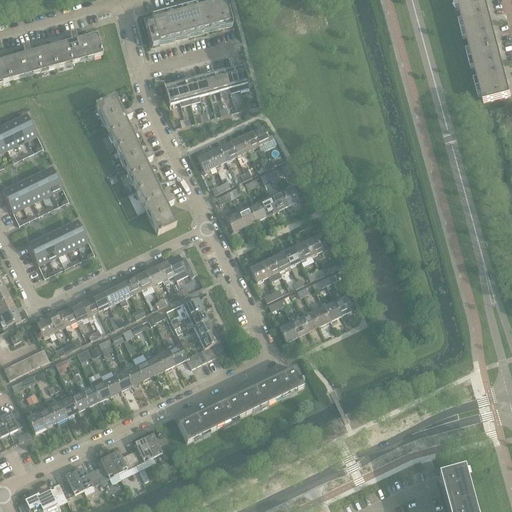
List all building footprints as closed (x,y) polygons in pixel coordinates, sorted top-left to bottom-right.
[(485,0),(456,0),(484,105),(511,98),(485,0)] [(144,20),(150,43),(148,44),(150,51),(160,49),(160,48),(175,44),(189,40),(204,36),(203,36),(218,32),(232,28),(232,27),(226,2),(225,2),(225,3),(182,14),(182,10),(144,20)] [(72,44),(51,49),(57,70),(103,57),(97,37),(77,42),(75,34),(70,36),(72,44)] [(25,56),(5,62),(11,82),(57,70),(51,49),(30,55),(28,47),(23,49),(25,56)] [(0,85),(11,82),(5,62),(0,63),(0,85)] [(243,66),(233,69),(240,93),(250,90),(248,84),(250,83),(246,70),(244,70),(243,66),(242,66),(243,66)] [(233,69),(223,72),(228,91),(230,96),(240,93),(233,69)] [(223,72),(213,74),(219,94),(228,91),(223,72)] [(213,74),(204,77),(209,96),(219,94),(213,74)] [(204,77),(194,80),(199,99),(209,96),(204,77)] [(194,80),(184,83),(190,107),(200,104),(199,99),(194,80)] [(184,83),(174,85),(179,105),(181,109),(190,107),(184,83)] [(164,87),(167,100),(166,100),(167,105),(168,105),(169,108),(170,108),(170,107),(179,105),(174,85),(164,88),(164,87)] [(95,108),(116,151),(135,142),(126,122),(133,119),(130,114),(123,118),(114,99),(95,108)] [(27,118),(17,123),(26,142),(36,137),(27,118)] [(17,123),(7,128),(16,147),(26,142),(17,123)] [(7,128),(0,131),(0,137),(7,152),(16,147),(7,128)] [(263,130),(252,135),(258,149),(261,155),(273,150),(270,144),(268,141),(270,140),(266,133),(265,133),(263,130)] [(252,135),(241,140),(248,154),(251,160),(261,155),(258,149),(252,135)] [(241,140),(230,145),(237,159),(248,154),(241,140)] [(135,142),(116,151),(136,194),(155,185),(146,165),(153,162),(151,157),(144,160),(135,142)] [(230,145),(219,151),(226,165),(237,159),(230,145)] [(219,151),(208,156),(215,170),(218,176),(229,171),(226,165),(219,151)] [(208,156),(197,161),(204,175),(215,170),(208,156)] [(289,167),(282,170),(284,177),(292,174),(289,167)] [(53,171),(42,176),(52,195),(62,190),(53,171)] [(42,176),(33,181),(42,200),(52,195),(42,176)] [(33,181),(23,186),(32,205),(42,200),(33,181)] [(155,185),(136,194),(157,237),(176,228),(167,209),(174,205),(172,201),(165,204),(155,185)] [(23,186),(13,190),(22,209),(32,205),(23,186)] [(226,192),(223,186),(212,191),(215,198),(226,192)] [(297,187),(281,195),(287,209),(299,204),(295,197),(301,195),(297,187)] [(13,190),(3,195),(12,214),(22,209),(13,190)] [(230,201),(227,195),(216,200),(219,207),(230,201)] [(281,195),(270,200),(277,214),(287,209),(281,195)] [(270,200),(259,206),(266,219),(277,214),(270,200)] [(259,206),(248,211),(255,225),(266,219),(259,206)] [(248,211),(238,216),(244,230),(255,225),(248,211)] [(244,230),(238,216),(226,221),(233,235),(244,230)] [(78,224),(68,229),(77,248),(87,243),(78,224)] [(68,229),(58,234),(67,253),(77,248),(68,229)] [(58,234),(49,239),(58,258),(67,253),(58,234)] [(49,239),(39,243),(48,262),(58,258),(49,239)] [(316,240),(304,245),(311,259),(322,253),(316,240)] [(39,243),(29,248),(38,267),(48,262),(39,243)] [(304,245),(294,250),(300,264),(311,259),(304,245)] [(294,250),(283,255),(290,269),(300,264),(294,250)] [(272,261),(279,275),(280,277),(285,275),(284,272),(290,269),(283,255),(272,261)] [(167,264),(174,278),(176,284),(189,277),(191,280),(197,277),(189,261),(183,264),(186,271),(185,272),(178,259),(167,264)] [(272,261),(261,266),(268,280),(279,275),(272,261)] [(167,264),(156,269),(163,283),(174,278),(167,264)] [(268,280),(261,266),(250,271),(257,285),(268,280)] [(156,269),(146,275),(152,288),(163,283),(156,269)] [(146,275),(135,280),(141,294),(152,288),(146,275)] [(334,277),(323,282),(326,288),(337,283),(334,277)] [(135,280),(124,285),(130,299),(141,294),(135,280)] [(124,285),(113,290),(120,304),(122,310),(127,307),(125,302),(130,299),(124,285)] [(5,289),(0,290),(0,304),(10,300),(5,289)] [(113,290),(102,295),(109,309),(120,304),(113,290)] [(278,300),(275,294),(264,299),(267,305),(278,300)] [(102,295),(91,301),(98,315),(109,309),(102,295)] [(10,300),(0,304),(0,314),(1,317),(15,310),(10,300)] [(345,300),(334,305),(341,319),(352,314),(345,300)] [(91,301),(81,306),(87,320),(88,321),(93,319),(93,317),(98,315),(91,301)] [(183,308),(188,320),(204,312),(199,301),(183,308)] [(283,309),(280,303),(268,308),(271,315),(283,309)] [(334,305),(323,310),(330,324),(341,319),(334,305)] [(81,306),(70,311),(76,325),(87,320),(81,306)] [(15,310),(1,317),(4,322),(0,324),(3,330),(6,328),(15,324),(15,326),(19,324),(19,322),(20,321),(15,310)] [(323,310),(312,315),(319,329),(330,324),(323,310)] [(70,311),(59,316),(66,330),(76,325),(70,311)] [(204,312),(188,320),(194,330),(209,323),(204,312)] [(153,321),(155,326),(166,320),(164,315),(153,321)] [(291,326),(297,340),(308,335),(301,321),(299,315),(288,320),(291,326)] [(312,315),(301,321),(308,335),(319,329),(312,315)] [(59,316),(48,321),(55,335),(66,330),(59,316)] [(48,321),(37,327),(44,341),(49,338),(50,341),(50,342),(50,343),(52,344),(58,341),(55,335),(48,321)] [(209,323),(194,330),(199,341),(214,334),(209,323)] [(297,340),(291,326),(280,331),(286,345),(297,340)] [(143,333),(140,327),(131,331),(134,337),(143,333)] [(131,331),(122,336),(126,342),(134,338),(131,331)] [(218,357),(224,354),(220,345),(214,334),(199,341),(204,352),(208,351),(213,348),(218,357)] [(10,340),(11,342),(14,347),(21,344),(18,336),(10,340)] [(120,337),(112,341),(115,346),(123,342),(120,337)] [(109,342),(99,347),(99,348),(101,353),(112,347),(109,342)] [(69,347),(62,350),(65,357),(72,353),(69,347)] [(99,348),(91,351),(94,358),(102,355),(101,353),(99,348)] [(179,348),(168,353),(176,369),(187,363),(186,361),(179,348)] [(218,359),(218,357),(213,348),(208,351),(213,361),(218,359)] [(208,351),(204,352),(202,353),(207,364),(213,361),(208,351)] [(44,352),(38,355),(43,367),(49,364),(44,352)] [(87,352),(77,357),(81,364),(91,359),(87,352)] [(168,353),(157,358),(165,374),(176,369),(168,353)] [(202,353),(197,356),(202,367),(207,364),(202,353)] [(38,355),(32,358),(38,369),(43,367),(38,355)] [(197,356),(191,358),(197,369),(202,367),(197,356)] [(32,358),(27,361),(32,372),(38,369),(32,358)] [(157,358),(146,363),(154,379),(165,374),(157,358)] [(191,358),(186,361),(187,363),(191,372),(197,369),(191,358)] [(27,361),(21,363),(27,375),(32,372),(27,361)] [(21,363),(16,366),(21,378),(27,375),(21,363)] [(146,363),(136,369),(143,384),(154,379),(146,363)] [(66,370),(63,364),(55,368),(58,373),(66,370)] [(16,366),(10,369),(15,380),(21,378),(16,366)] [(15,380),(10,369),(4,372),(10,383),(15,380)] [(136,369),(125,374),(132,389),(143,384),(136,369)] [(118,377),(114,379),(122,395),(132,389),(125,374),(123,370),(117,373),(118,377)] [(277,380),(265,385),(274,404),(304,390),(302,386),(304,385),(302,383),(301,383),(295,371),(283,377),(282,375),(276,378),(277,380)] [(34,378),(23,384),(26,390),(37,385),(34,378)] [(114,379),(103,384),(111,400),(122,395),(114,379)] [(12,389),(15,396),(26,390),(23,384),(12,389)] [(103,384),(92,389),(100,405),(111,400),(103,384)] [(248,394),(236,399),(245,418),(274,404),(265,385),(254,391),(253,389),(247,392),(248,394)] [(92,389),(82,395),(89,410),(100,405),(92,389)] [(82,395),(71,400),(78,415),(89,410),(82,395)] [(219,408),(208,413),(217,432),(245,418),(236,399),(225,405),(224,403),(218,406),(219,408)] [(71,400),(60,405),(68,421),(78,415),(71,400)] [(60,405),(49,410),(57,426),(68,421),(60,405)] [(49,410),(38,415),(46,431),(57,426),(49,410)] [(190,421),(178,427),(187,446),(217,432),(208,413),(196,418),(195,416),(189,419),(190,421)] [(11,415),(1,420),(9,436),(19,432),(18,430),(23,428),(17,414),(11,417),(11,415)] [(46,431),(38,415),(27,421),(35,436),(46,431)] [(1,420),(0,420),(0,439),(0,441),(9,436),(1,420)] [(154,438),(144,442),(153,460),(170,452),(165,439),(156,443),(154,438)] [(138,452),(130,456),(136,468),(153,460),(144,442),(135,446),(138,452)] [(119,454),(110,459),(118,477),(136,468),(130,456),(122,460),(119,454)] [(103,469),(95,473),(101,485),(102,487),(107,485),(106,482),(109,481),(112,487),(121,482),(118,477),(110,459),(100,463),(103,469)] [(84,471),(75,475),(84,493),(101,485),(95,473),(87,476),(84,471)] [(144,472),(139,475),(144,485),(149,483),(144,472)] [(68,485),(60,489),(66,502),(84,493),(75,475),(66,480),(68,485)] [(451,511),(476,511),(467,479),(447,484),(444,485),(446,490),(451,511)] [(60,511),(58,508),(67,504),(66,502),(60,489),(59,486),(54,489),(54,491),(39,498),(38,496),(25,503),(29,511),(60,511)]
